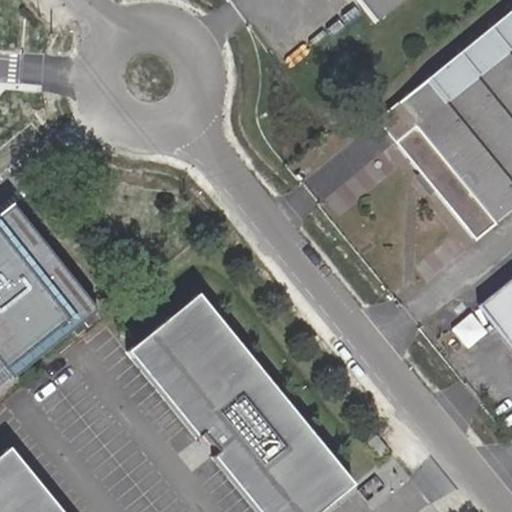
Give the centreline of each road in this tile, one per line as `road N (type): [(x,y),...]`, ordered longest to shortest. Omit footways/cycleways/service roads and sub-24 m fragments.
road 1 (residential): [(505,511),(186,128)]
road 2 (residential): [(186,128),(208,96),(206,58),(196,41),(163,21),(124,25),(108,36)]
road 3 (residential): [(108,36),(90,73),(100,113),(130,137),(168,137),(186,128)]
road 4 (unknown): [(197,511),(84,379)]
